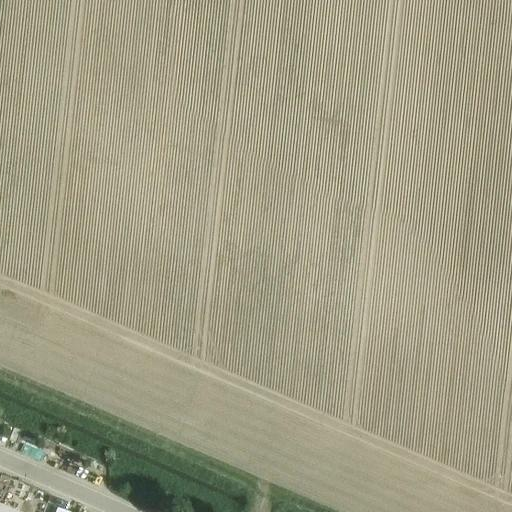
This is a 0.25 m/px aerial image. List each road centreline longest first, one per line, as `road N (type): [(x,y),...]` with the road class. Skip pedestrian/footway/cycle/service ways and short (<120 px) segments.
road 1 (track): [(324,511),(0,373)]
road 2 (unclassified): [(121,511),(0,459)]
